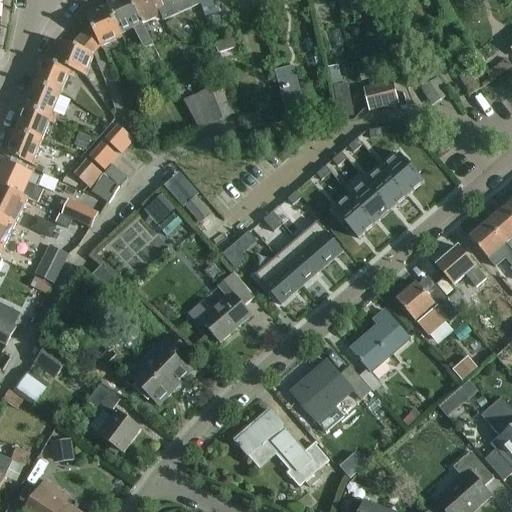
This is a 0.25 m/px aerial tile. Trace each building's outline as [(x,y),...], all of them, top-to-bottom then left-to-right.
[(130,0),(109,0),(106,1),(109,7),(123,35),(134,29),(145,50),(154,46),(143,25),(144,24),(130,0)] [(130,0),(144,24),(162,16),(164,20),(168,17),(183,11),(200,3),(198,0),(130,0)] [(215,0),(201,6),(206,18),(219,13),(215,0)] [(349,0),(338,0),(342,17),(353,15),(349,0)] [(92,27),(85,33),(101,48),(123,38),(122,35),(123,35),(109,7),(100,11),(86,16),(92,27)] [(452,65),(475,52),(467,37),(444,50),(452,65)] [(231,38),(215,43),(219,54),(235,49),(231,38)] [(85,77),(94,56),(79,40),(72,47),(62,43),(53,63),(62,67),(61,68),(75,73),(85,77)] [(491,69),(507,60),(502,51),(486,61),(491,69)] [(44,60),(35,84),(61,94),(68,76),(74,78),(75,73),(61,68),(62,67),(53,63),(44,60)] [(511,69),(511,67),(507,60),(487,75),(493,83),(511,69)] [(471,96),(480,90),(470,73),(461,79),(471,96)] [(439,79),(421,90),(432,107),(449,96),(439,79)] [(348,83),(334,85),(340,119),(354,116),(348,83)] [(35,84),(25,109),(56,121),(59,115),(54,113),(61,94),(35,84)] [(201,94),(213,124),(235,115),(224,85),(201,94)] [(398,106),(392,85),(365,92),(370,113),(398,106)] [(299,88),(281,93),(289,124),(307,119),(299,88)] [(55,126),(56,121),(25,109),(16,133),(42,143),(49,124),(55,126)] [(260,110),(241,117),(246,132),(265,125),(260,110)] [(134,141),(118,127),(106,140),(122,155),(134,141)] [(382,130),(369,132),(371,140),(383,138),(382,130)] [(35,161),(42,143),(16,133),(6,156),(37,168),(39,162),(35,161)] [(80,133),(75,146),(87,150),(92,137),(80,133)] [(358,140),(348,148),(354,154),(363,146),(358,140)] [(119,158),(103,144),(91,158),(107,172),(119,158)] [(342,154),(333,162),(338,168),(347,160),(342,154)] [(409,165),(400,156),(384,170),(407,198),(424,183),(418,176),(421,173),(412,163),(409,165)] [(28,185),(32,174),(4,162),(0,170),(0,186),(28,200),(38,205),(44,192),(28,185)] [(87,162),(81,169),(97,183),(103,176),(87,162)] [(326,168),(317,175),(322,182),(331,174),(326,168)] [(97,183),(81,169),(75,176),(91,190),(97,183)] [(391,212),(407,198),(384,170),(368,184),(391,212)] [(103,176),(92,193),(108,204),(120,187),(103,176)] [(375,225),(391,212),(368,184),(351,198),(375,225)] [(0,260),(0,257),(28,200),(2,187),(0,190),(0,260),(2,262),(0,260)] [(174,207),(161,193),(150,203),(163,217),(174,207)] [(297,193),(288,200),(293,207),(302,199),(297,193)] [(359,240),(375,225),(351,198),(335,212),(359,240)] [(202,225),(210,217),(195,200),(187,207),(202,225)] [(70,202),(64,215),(90,227),(96,214),(70,202)] [(511,215),(506,208),(488,224),(511,251),(511,215)] [(273,213),(263,221),(274,234),(283,226),(273,213)] [(60,216),(56,224),(69,230),(72,222),(60,216)] [(323,271),(343,253),(318,223),(297,241),(323,271)] [(511,251),(488,224),(471,239),(489,260),(499,251),(511,266),(511,251)] [(302,288),(323,271),(297,241),(276,258),(302,288)] [(50,248),(36,276),(55,285),(69,257),(50,248)] [(233,248),(223,256),(234,268),(243,261),(233,248)] [(486,280),(459,249),(438,267),(454,287),(466,276),(477,289),(486,280)] [(281,306),(302,288),(276,258),(255,276),(281,306)] [(108,291),(116,281),(102,267),(93,277),(108,291)] [(197,308),(189,315),(199,328),(203,324),(221,345),(253,317),(245,308),(255,300),(234,275),(218,288),(228,300),(214,312),(205,301),(197,308)] [(417,285),(397,302),(415,324),(416,323),(428,337),(446,321),(450,325),(461,315),(449,302),(430,281),(421,289),(417,285)] [(458,293),(449,302),(461,315),(470,307),(458,293)] [(379,327),(352,350),(372,374),(411,342),(385,312),(375,321),(379,327)] [(0,341),(7,345),(16,327),(0,319),(0,341)] [(171,337),(131,378),(158,405),(173,391),(172,390),(179,383),(182,385),(192,375),(181,364),(190,355),(171,337)] [(58,376),(67,364),(47,349),(38,360),(58,376)] [(468,359),(454,372),(462,381),(476,369),(468,359)] [(327,363),(291,395),(318,425),(355,393),(362,402),(372,394),(351,369),(340,378),(327,363)] [(24,364),(10,381),(28,396),(42,378),(24,364)] [(375,394),(382,387),(368,372),(361,378),(375,394)] [(89,403),(112,421),(100,437),(125,455),(142,432),(114,411),(121,402),(101,387),(89,403)] [(8,391),(2,401),(17,411),(23,402),(8,391)] [(511,409),(502,399),(492,408),(511,430),(511,409)] [(449,400),(439,408),(448,419),(458,410),(449,400)] [(511,430),(492,408),(482,417),(501,439),(493,445),(497,450),(485,461),(504,483),(511,475),(511,430)] [(416,409),(403,420),(408,426),(421,414),(416,409)] [(291,474),(289,476),(300,489),(306,484),(319,472),(330,463),(316,448),(307,456),(270,413),(236,443),(253,463),(270,449),(291,474)] [(56,461),(71,459),(69,442),(53,444),(56,461)] [(26,468),(31,456),(18,450),(12,462),(14,463),(26,468)] [(463,479),(436,502),(444,511),(473,511),(477,509),(477,510),(492,498),(484,489),(495,480),(471,453),(453,469),(463,479)] [(0,493),(14,463),(0,456),(0,493)] [(377,468),(374,473),(376,478),(381,480),(386,477),(386,471),(382,468),(377,468)] [(319,472),(306,484),(310,488),(323,477),(319,472)] [(46,482),(25,511),(76,511),(66,505),(70,498),(46,482)] [(390,511),(366,502),(361,511),(390,511)]
